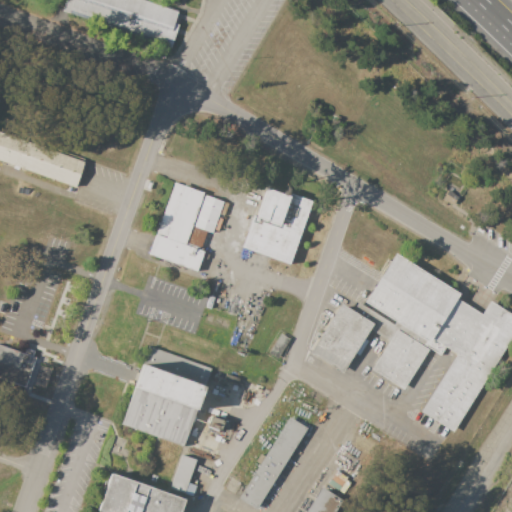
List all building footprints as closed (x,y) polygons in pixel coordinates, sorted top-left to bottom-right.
[(144,0),(178,11),(174,24),(177,25),(170,47),(59,11),(62,0),(144,0)] [(0,131),(0,160),(75,187),(84,161),(0,131)] [(174,182),(157,230),(166,234),(165,238),(156,235),(149,254),(196,271),(203,251),(185,244),(192,226),(211,233),(222,202),(203,195),(204,193),(174,182)] [(312,200),(288,265),(240,248),(264,183),(312,200)] [(448,190),(441,199),(453,206),(459,197),(448,190)] [(395,253),(364,303),(393,323),(391,326),(357,303),(352,311),(339,304),(309,353),(341,375),(369,331),(386,343),(369,370),(402,390),(428,349),(439,357),(444,348),(454,354),(420,412),(453,434),(511,336),(511,316),(490,302),(480,315),(456,301),(459,295),(395,253)] [(208,296),(213,298),(210,309),(205,308),(208,296)] [(281,331),(266,353),(277,360),(292,339),(281,331)] [(0,344),(0,377),(25,386),(35,357),(0,344)] [(147,346),(119,424),(182,446),(210,369),(147,346)] [(225,374),(238,379),(237,384),(224,379),(225,374)] [(211,417),(232,425),(228,434),(207,426),(211,417)] [(289,418),(238,498),(255,509),(306,429),(289,418)] [(358,433),(347,449),(362,459),(373,443),(358,433)] [(180,455),(169,487),(184,492),(195,460),(180,455)] [(108,471),(94,511),(96,511),(176,511),(182,497),(108,471)] [(322,486),(305,511),(335,511),(343,500),(322,486)]
